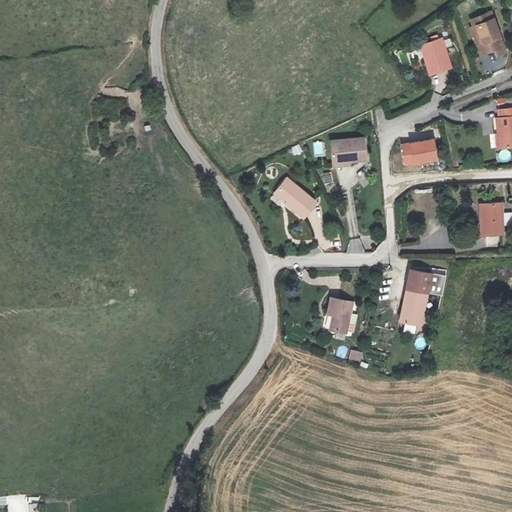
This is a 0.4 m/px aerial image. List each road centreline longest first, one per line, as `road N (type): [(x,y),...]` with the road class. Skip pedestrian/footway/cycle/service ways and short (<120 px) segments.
road 1 (unclassified): [(161,0),(155,48),(168,112),(235,205),(261,264)]
road 2 (residential): [(425,113),(383,133),(391,238),(376,258),(261,264)]
road 3 (unclassified): [(261,264),(268,323),(259,354),(197,433),(170,511)]
